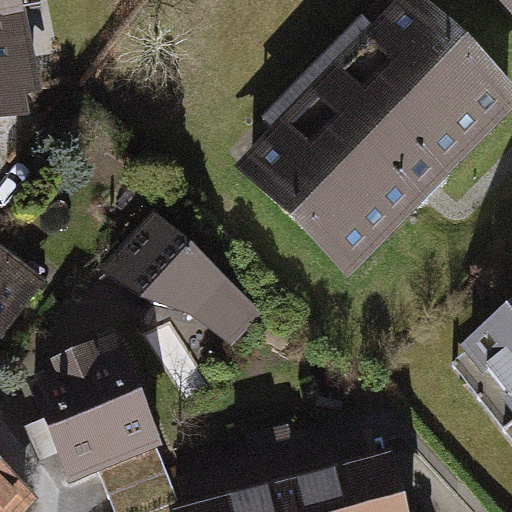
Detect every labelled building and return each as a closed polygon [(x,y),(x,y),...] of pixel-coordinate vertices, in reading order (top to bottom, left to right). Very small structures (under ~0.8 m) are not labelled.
[(0,0),(0,127),(29,123),(25,99),(49,95),(29,0),(0,0)] [(511,0),(485,0),(511,26),(511,0)] [(511,143),(511,103),(416,12),(246,188),(362,299),(511,143)] [(147,215),(96,274),(136,308),(186,318),(229,355),(263,314),(147,215)] [(0,343),(45,285),(0,250),(0,343)] [(511,312),(461,352),(511,417),(511,312)] [(55,371),(37,400),(72,483),(98,474),(110,500),(170,475),(118,346),(55,371)] [(187,511),(414,511),(403,467),(385,471),(379,444),(319,459),(309,419),(229,439),(239,478),(183,492),(187,511)] [(23,511),(36,498),(0,463),(0,511),(23,511)]
